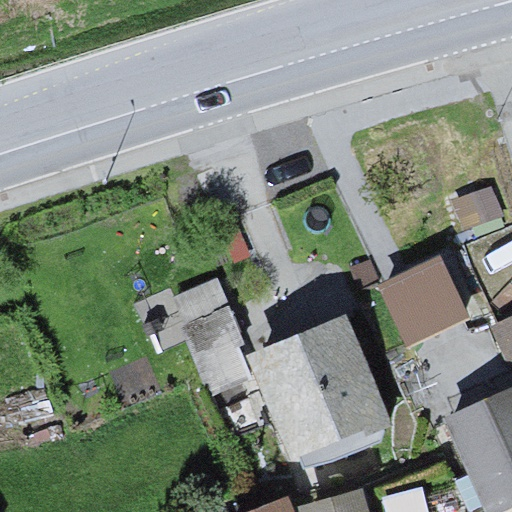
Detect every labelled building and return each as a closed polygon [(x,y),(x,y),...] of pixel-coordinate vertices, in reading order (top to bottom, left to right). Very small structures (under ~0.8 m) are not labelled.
[(412,340),(466,315),(440,259),(386,284),(412,340)] [(195,334),(239,321),(225,277),(182,291),(195,334)] [(511,318),(498,324),(511,358),(511,318)] [(297,440),(378,406),(345,328),(264,362),(297,440)] [(511,502),(511,392),(453,420),(495,510),(511,502)] [(362,511),(359,498),(315,511),(362,511)]
